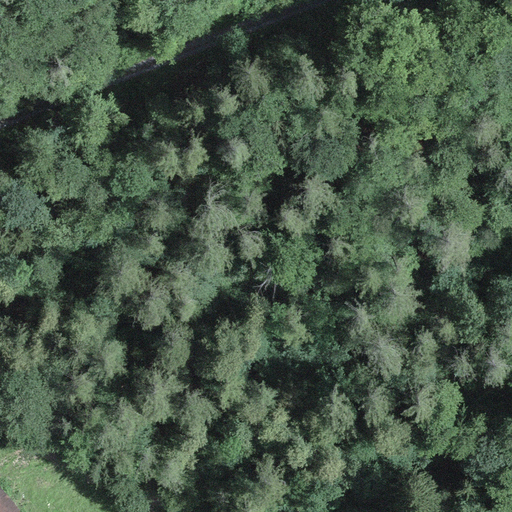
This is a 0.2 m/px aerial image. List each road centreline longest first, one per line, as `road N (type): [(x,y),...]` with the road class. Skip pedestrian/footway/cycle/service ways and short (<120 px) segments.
road 1 (track): [(473,157),(0,244)]
road 2 (track): [(270,511),(329,356),(383,259),(473,157)]
road 3 (track): [(0,123),(308,0)]
